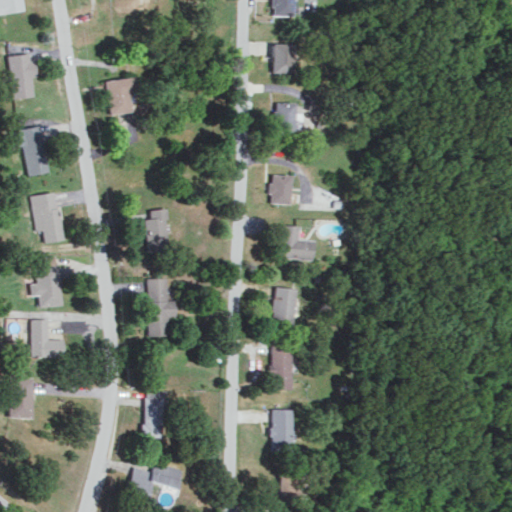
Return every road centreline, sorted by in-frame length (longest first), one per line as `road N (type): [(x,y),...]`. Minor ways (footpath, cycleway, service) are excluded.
road 1 (residential): [(85,511),(115,382),(88,170),(55,0)]
road 2 (residential): [(243,0),(224,511)]
